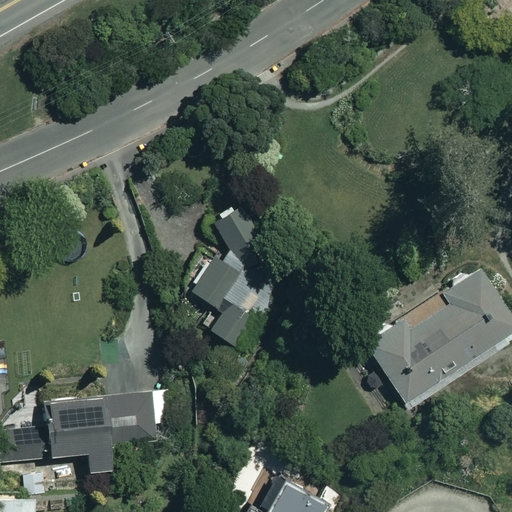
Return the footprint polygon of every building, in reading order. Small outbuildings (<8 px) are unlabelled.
[(260,226),(227,201),(208,225),(225,238),(188,286),(218,309),(206,324),(237,348),(285,285),(241,250),(260,226)] [(437,290),(444,301),(395,334),(388,323),(360,341),(403,407),(511,335),(511,321),(475,265),(437,290)] [(170,423),(167,388),(39,399),(44,453),(83,450),(85,470),(119,467),(117,441),(150,438),(149,425),(170,423)] [(0,462),(36,459),(33,429),(0,432),(0,462)] [(320,511),(325,505),(280,479),(259,511),(320,511)] [(32,511),(32,493),(0,493),(0,511),(32,511)]
